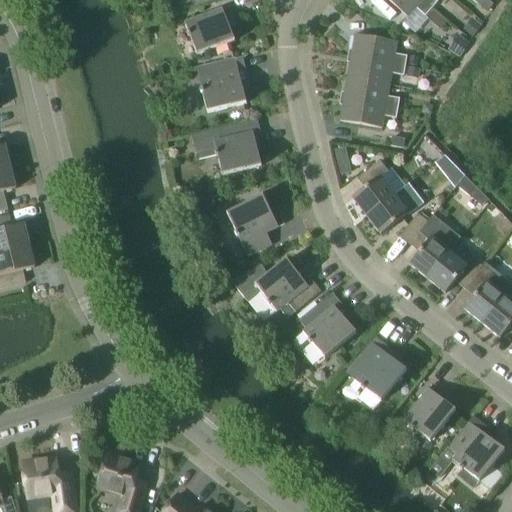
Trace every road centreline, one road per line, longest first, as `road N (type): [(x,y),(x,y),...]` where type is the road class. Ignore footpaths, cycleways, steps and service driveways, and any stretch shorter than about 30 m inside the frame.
road 1 (residential): [(292,13),(292,93),(323,208),(343,248),(511,395)]
road 2 (residential): [(0,7),(23,55),(78,277),(131,374)]
road 3 (residential): [(293,511),(131,374)]
road 4 (residential): [(0,426),(90,397),(131,374)]
